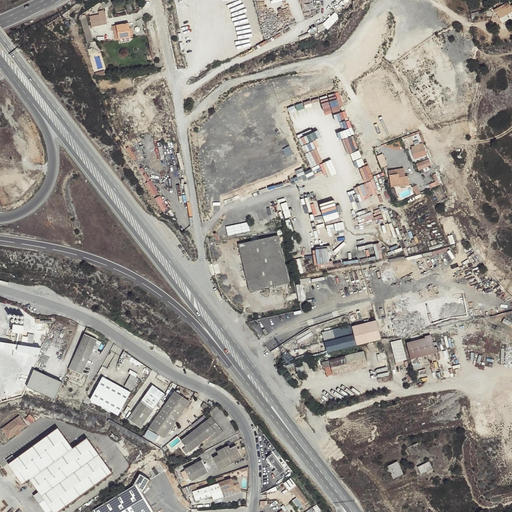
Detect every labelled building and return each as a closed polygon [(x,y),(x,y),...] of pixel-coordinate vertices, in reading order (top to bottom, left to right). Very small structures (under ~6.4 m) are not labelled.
[(110,0),(103,0),(100,2),(103,8),(112,4),(110,0)] [(504,5),(497,8),(499,12),(499,13),(497,14),(500,18),(508,14),(506,9),(504,6),(504,5)] [(323,24),(328,29),(341,17),(335,12),(323,24)] [(478,12),(471,14),(472,20),(479,15),(478,12)] [(92,25),(92,27),(104,25),(106,19),(105,13),(104,14),(104,13),(100,14),(90,16),(90,18),(92,25)] [(129,23),(112,26),(113,31),(114,31),(117,31),(119,39),(133,37),(131,28),(130,28),(129,23)] [(84,28),(88,43),(93,42),(88,26),(84,28)] [(332,107),(343,103),(339,92),(328,95),(332,107)] [(411,149),(414,159),(425,155),(423,150),(425,149),(424,145),(412,149),(411,149)] [(384,153),(377,156),(382,167),(388,165),(384,153)] [(426,164),(431,162),(430,159),(413,165),(415,168),(420,166),(426,164)] [(321,164),(325,176),(331,174),(327,162),(321,164)] [(371,177),(371,168),(367,169),(368,169),(358,170),(359,183),(369,182),(368,177),(371,177)] [(400,187),(409,185),(408,176),(405,177),(403,168),(389,171),(391,187),(400,185),(400,187)] [(146,183),(153,197),(159,194),(152,180),(146,183)] [(373,181),(357,186),(359,194),(362,193),(364,197),(377,193),(373,181)] [(417,185),(413,187),(416,195),(421,192),(417,185)] [(155,199),(163,211),(168,207),(160,195),(155,199)] [(325,220),(339,219),(338,210),(324,212),(325,220)] [(374,225),(377,240),(392,237),(389,222),(374,225)] [(250,291),(289,282),(278,236),(239,245),(250,291)] [(377,259),(383,258),(380,243),(374,244),(377,259)] [(328,247),(313,249),(315,265),(318,265),(319,268),(334,266),(333,260),(330,261),(328,247)] [(301,258),(295,259),(299,274),(305,272),(301,258)] [(369,341),(364,328),(377,324),(376,320),(352,326),(357,344),(369,341)] [(352,324),(323,331),(328,352),(357,344),(352,326),(352,324)] [(381,338),(377,324),(364,328),(369,341),(381,338)] [(69,368),(82,374),(98,340),(85,334),(69,368)] [(408,343),(412,359),(435,353),(431,337),(425,338),(408,343)] [(402,339),(391,342),(397,363),(408,360),(402,339)] [(0,341),(0,347),(14,349),(14,344),(0,341)] [(363,351),(330,360),(324,362),(326,369),(332,368),(334,375),(335,376),(368,367),(363,351)] [(332,368),(326,369),(328,377),(334,375),(332,368)] [(62,382),(35,370),(27,387),(55,399),(62,382)] [(139,379),(131,374),(125,386),(132,390),(139,379)] [(90,400),(118,415),(131,392),(103,377),(90,400)] [(165,394),(153,385),(128,419),(140,428),(165,394)] [(174,391),(149,428),(164,438),(190,402),(174,391)] [(414,398),(402,400),(404,406),(415,403),(414,398)] [(386,408),(387,412),(402,408),(400,401),(395,402),(396,405),(386,408)] [(403,411),(393,413),(394,419),(404,416),(403,411)] [(31,423),(36,419),(30,414),(26,418),(31,423)] [(19,416),(2,428),(9,438),(15,434),(20,430),(26,426),(19,416)] [(215,432),(220,428),(212,417),(207,421),(215,432)] [(182,449),(186,454),(209,436),(213,440),(223,432),(220,428),(215,432),(207,421),(181,440),(186,446),(182,449)] [(54,511),(58,511),(113,472),(87,437),(73,447),(58,427),(8,463),(23,484),(30,479),(38,490),(39,491),(37,493),(34,495),(40,503),(45,499),(54,511)] [(180,437),(168,442),(171,448),(183,443),(180,437)] [(213,457),(220,469),(242,457),(236,445),(230,449),(229,445),(223,448),(217,451),(219,454),(213,457)] [(267,457),(279,474),(284,470),(272,453),(267,457)] [(203,461),(200,461),(185,469),(190,478),(194,476),(196,479),(207,473),(208,470),(203,461)] [(391,474),(394,478),(403,474),(397,461),(388,466),(392,473),(391,474)] [(421,474),(432,468),(429,461),(418,467),(421,474)] [(150,480),(140,474),(132,486),(94,510),(95,511),(154,511),(143,493),(145,489),(146,489),(147,488),(147,487),(147,486),(150,480)] [(212,496),(214,501),(224,497),(222,490),(234,486),(231,478),(192,491),(196,502),(212,496)] [(304,504),(308,501),(291,478),(284,483),(289,490),(291,489),(303,505),(302,506),(304,508),(306,506),(304,504)]
